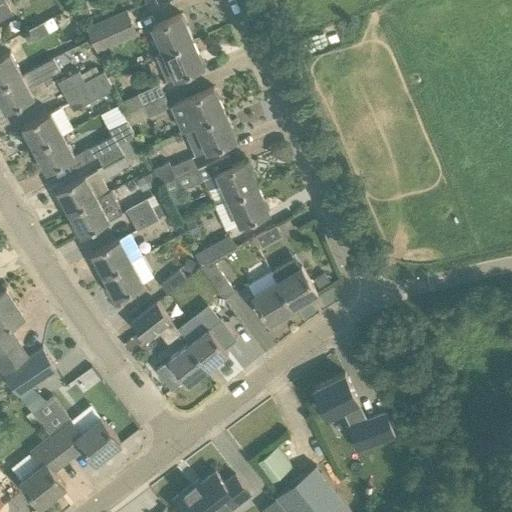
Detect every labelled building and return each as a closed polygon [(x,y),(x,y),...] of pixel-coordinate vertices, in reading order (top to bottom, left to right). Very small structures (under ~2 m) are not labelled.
[(0,18),(13,11),(6,0),(0,0),(0,34),(1,34),(0,31),(0,18)] [(87,0),(83,0),(78,3),(82,13),(92,9),(87,0)] [(127,9),(88,26),(93,38),(132,21),(127,9)] [(165,51),(194,39),(182,13),(154,25),(165,51)] [(45,20),(23,31),(29,42),(50,30),(45,20)] [(93,38),(97,49),(137,32),(132,21),(93,38)] [(194,39),(165,51),(156,55),(168,80),(205,64),(194,39)] [(10,50),(0,55),(0,84),(22,74),(21,73),(10,50)] [(43,78),(60,69),(53,56),(21,73),(22,74),(0,84),(0,97),(7,110),(33,96),(32,95),(48,87),(43,78)] [(80,69),(58,81),(64,91),(86,80),(80,69)] [(64,91),(74,109),(115,87),(105,70),(86,80),(64,91)] [(160,82),(138,91),(144,104),(165,94),(160,82)] [(198,124),(226,111),(215,85),(172,104),(183,129),(185,129),(198,123),(198,124)] [(149,114),(170,105),(165,94),(144,104),(149,114)] [(36,148),(64,133),(51,110),(23,125),(36,148)] [(237,137),(226,111),(198,124),(198,123),(185,129),(196,154),(209,148),(209,149),(237,137)] [(137,135),(128,118),(110,127),(113,133),(93,144),(98,155),(137,135)] [(64,133),(36,148),(48,170),(76,155),(64,133)] [(98,155),(104,165),(124,154),(125,155),(142,146),(137,135),(98,155)] [(198,167),(162,183),(167,195),(204,178),(215,203),(258,184),(247,159),(234,164),(229,153),(198,167)] [(192,155),(171,165),(169,160),(155,167),(162,183),(198,167),(192,155)] [(157,183),(151,172),(137,179),(143,190),(157,183)] [(98,196),(97,196),(85,174),(58,188),(70,211),(98,196)] [(215,203),(226,229),(241,223),(270,210),(258,184),(215,203)] [(97,196),(98,196),(70,211),(82,234),(110,219),(110,218),(123,211),(111,188),(97,196)] [(162,189),(148,197),(127,208),(132,218),(167,200),(162,189)] [(188,213),(177,190),(171,193),(182,216),(188,213)] [(138,229),(159,218),(159,217),(172,210),(167,200),(132,218),(138,229)] [(195,216),(187,220),(193,232),(201,228),(195,216)] [(283,235),(276,224),(259,233),(256,235),(262,246),(265,245),(283,235)] [(237,245),(230,233),(195,252),(202,265),(213,259),(237,245)] [(133,259),(121,236),(92,252),(104,274),(133,259)] [(296,255),(273,268),(296,305),(319,292),(296,255)] [(192,270),(197,259),(189,256),(184,267),(192,270)] [(104,274),(117,297),(145,282),(133,259),(104,274)] [(202,265),(225,297),(235,289),(213,259),(202,265)] [(161,283),(168,292),(178,285),(188,277),(181,268),(161,283)] [(271,320),(296,305),(273,268),(272,269),(249,283),(255,293),(255,294),(271,320)] [(320,286),(331,280),(325,271),(314,277),(320,286)] [(0,292),(0,364),(4,371),(28,354),(8,324),(25,314),(7,287),(0,292)] [(157,300),(131,319),(145,337),(171,318),(157,300)] [(210,326),(189,342),(209,366),(230,351),(210,326)] [(209,366),(189,342),(169,357),(189,382),(209,366)] [(19,392),(33,382),(56,365),(57,365),(44,344),(28,354),(4,371),(19,392)] [(346,371),(315,386),(329,415),(343,408),(350,423),(349,424),(357,449),(396,435),(387,410),(363,419),(355,402),(360,400),(346,371)] [(54,394),(47,399),(32,411),(39,419),(51,435),(69,457),(85,445),(97,461),(122,441),(102,416),(83,431),(54,394)] [(34,423),(39,419),(32,411),(28,414),(34,423)] [(51,435),(32,451),(41,463),(21,478),(42,504),(67,484),(54,469),(69,457),(51,435)] [(258,460),(274,480),(294,464),(278,445),(258,460)] [(353,511),(317,465),(277,494),(290,511),(353,511)] [(250,492),(236,473),(225,481),(216,469),(202,480),(199,477),(174,497),(185,511),(211,511),(234,495),(239,501),(250,492)]
